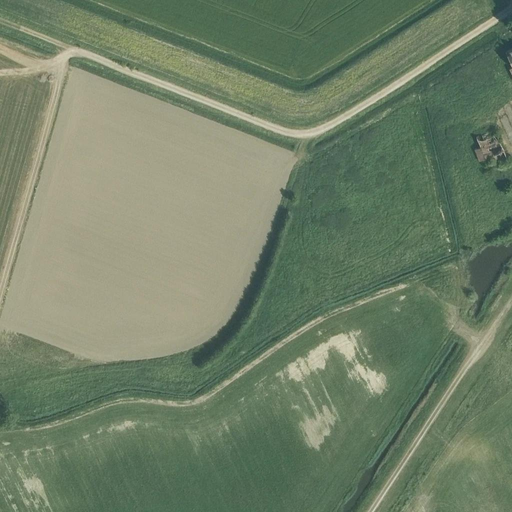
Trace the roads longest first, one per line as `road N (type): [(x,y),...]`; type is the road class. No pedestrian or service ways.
road 1 (track): [(0,20),(279,131),(303,133),(363,107),(511,8)]
road 2 (track): [(78,50),(60,69),(0,296)]
road 3 (track): [(453,321),(472,337),(475,352),(371,511)]
